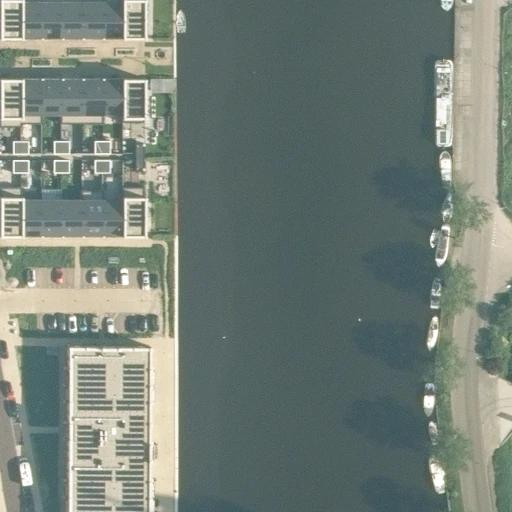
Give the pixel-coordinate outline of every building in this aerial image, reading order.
[(0,0),(0,37),(18,38),(19,38),(18,0),(0,0)] [(18,0),(19,38),(20,38),(38,38),(39,38),(39,0),(18,0)] [(59,0),(39,0),(39,38),(40,38),(59,38),(60,38),(59,0)] [(79,0),(59,0),(60,38),(79,38),(80,38),(79,0)] [(79,0),(80,38),(81,38),(100,38),(100,0),(79,0)] [(100,0),(100,38),(101,38),(120,38),(121,38),(120,0),(100,0)] [(120,0),(121,38),(122,38),(141,38),(143,38),(143,36),(142,36),(142,19),(143,19),(143,17),(142,17),(142,0),(143,0),(142,0),(120,0)] [(0,126),(19,127),(19,78),(18,78),(0,78),(0,126)] [(20,78),(19,78),(19,127),(20,127),(20,124),(39,124),(39,78),(38,78),(20,78)] [(40,78),(39,78),(39,124),(40,124),(40,114),(59,114),(58,124),(60,124),(60,78),(59,78),(40,78)] [(60,78),(60,124),(80,124),(80,78),(79,78),(60,78)] [(81,78),(80,78),(80,124),(100,124),(100,78),(99,78),(81,78)] [(101,78),(100,78),(100,124),(101,124),(101,114),(120,114),(120,116),(120,118),(120,122),(121,122),(121,78),(120,78),(101,78)] [(122,78),(121,78),(121,122),(142,122),(142,118),(142,116),(142,99),(142,97),(142,80),(143,80),(143,78),(141,78),(122,78)] [(141,144),(134,144),(134,157),(142,157),(142,146),(143,146),(143,144),(141,144)] [(142,157),(134,157),(134,169),(141,169),(141,170),(142,170),(142,168),(142,157)] [(0,235),(18,235),(18,236),(19,236),(19,187),(0,186),(0,235)] [(20,187),(19,187),(19,236),(20,236),(20,235),(38,235),(38,236),(39,236),(39,200),(20,200),(20,198),(20,196),(20,187)] [(101,190),(100,190),(100,236),(101,236),(101,235),(120,235),(120,236),(121,236),(121,187),(120,187),(120,196),(120,198),(120,200),(101,200),(101,190)] [(142,187),(121,187),(121,236),(122,236),(122,235),(141,235),(141,236),(143,236),(143,234),(142,234),(142,217),(143,217),(143,215),(142,215),(142,198),(143,198),(143,196),(142,196),(142,187)] [(79,200),(60,200),(60,236),(60,235),(79,235),(79,236),(80,236),(80,190),(79,190),(79,200)] [(100,190),(80,190),(80,236),(81,236),(81,235),(100,235),(100,236),(100,190)] [(60,200),(39,200),(39,236),(40,236),(40,235),(59,235),(59,236),(60,236),(60,200)] [(13,303),(12,327),(60,328),(61,304),(13,303)] [(148,511),(148,346),(65,346),(65,511),(148,511)]
